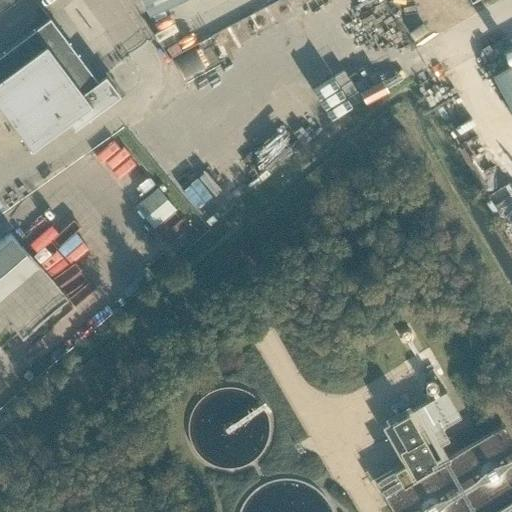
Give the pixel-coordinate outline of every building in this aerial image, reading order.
[(0,0),(0,12),(16,0),(0,0)] [(141,0),(150,15),(177,0),(141,0)] [(0,54),(0,107),(32,149),(68,122),(74,129),(98,111),(98,110),(119,94),(105,75),(98,81),(50,17),(0,54)] [(196,44),(176,55),(187,75),(207,63),(196,44)] [(364,92),(350,69),(340,75),(330,58),(306,73),(331,112),(364,92)] [(511,111),(511,65),(493,76),(511,111)] [(257,149),(272,166),(294,145),(280,129),(257,149)] [(106,159),(126,185),(145,169),(125,144),(106,159)] [(154,228),(176,209),(158,188),(135,206),(154,228)] [(0,294),(37,264),(10,233),(0,241),(0,294)] [(459,417),(445,392),(382,428),(401,462),(374,478),(383,494),(447,457),(440,444),(448,440),(441,427),(459,417)]
